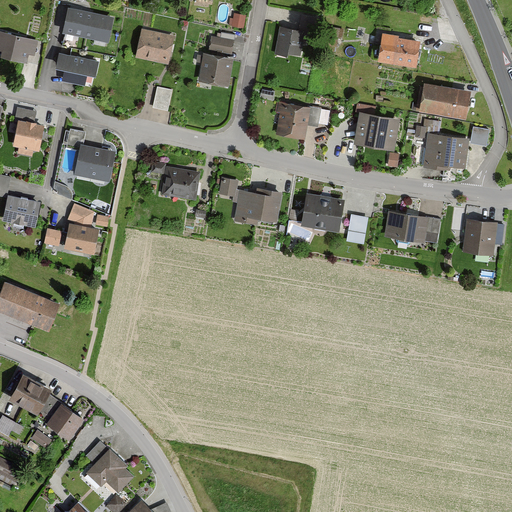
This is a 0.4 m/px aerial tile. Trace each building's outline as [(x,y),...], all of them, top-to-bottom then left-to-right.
[(66,7),(60,33),(106,43),(112,17),(66,7)] [(245,24),(245,11),(233,11),(233,24),(245,24)] [(338,28),(323,25),(317,52),(333,55),(338,28)] [(273,54),(301,58),(304,31),(277,27),(273,54)] [(231,48),(236,38),(219,29),(213,38),(231,48)] [(39,41),(0,31),(0,51),(0,52),(0,57),(26,64),(28,56),(35,57),(39,41)] [(376,61),(416,67),(420,40),(380,34),(376,61)] [(138,36),(133,58),(168,66),(172,44),(138,36)] [(201,52),(197,82),(229,87),(233,56),(201,52)] [(53,82),(91,89),(96,63),(58,56),(53,82)] [(417,111),(464,121),(470,91),(422,82),(417,111)] [(167,110),(171,90),(154,87),(150,106),(167,110)] [(308,125),(310,107),(280,104),(276,137),(312,141),(314,126),(308,125)] [(390,150),(395,117),(358,112),(353,143),(363,145),(362,153),(383,156),(384,150),(390,150)] [(39,152),(44,125),(18,119),(12,147),(17,148),(16,155),(31,158),(33,151),(39,152)] [(473,125),(472,142),(488,143),(489,126),(473,125)] [(464,168),(469,138),(426,132),(420,167),(451,172),(452,166),(464,168)] [(110,182),(115,152),(79,145),(73,175),(110,182)] [(388,164),(398,165),(400,152),(389,151),(388,164)] [(196,203),(203,169),(168,161),(161,196),(196,203)] [(0,171),(0,193),(5,195),(10,174),(0,171)] [(234,196),(236,180),(220,178),(218,194),(234,196)] [(276,222),(281,191),(263,188),(262,193),(237,189),(233,215),(276,222)] [(36,229),(41,202),(6,195),(1,222),(36,229)] [(298,225),(341,232),(345,205),(303,198),(298,225)] [(435,245),(440,219),(387,210),(383,236),(435,245)] [(98,223),(107,224),(108,215),(99,214),(98,223)] [(366,217),(350,215),(346,240),(361,243),(366,217)] [(495,257),(499,223),(466,219),(461,252),(495,257)] [(63,249),(94,255),(99,229),(68,223),(63,249)] [(59,248),(62,230),(46,227),(43,245),(59,248)] [(0,282),(0,312),(48,331),(60,301),(2,278),(0,282)] [(9,396),(37,411),(48,391),(52,385),(23,370),(9,396)] [(51,427),(67,403),(48,391),(34,419),(51,427)] [(72,441),(88,417),(67,403),(51,427),(72,441)] [(20,432),(24,423),(2,413),(0,417),(0,431),(9,435),(11,428),(20,432)] [(96,458),(108,446),(101,439),(89,451),(96,458)] [(103,489),(108,484),(119,493),(135,475),(125,466),(127,463),(108,447),(85,474),(103,489)] [(0,455),(0,473),(17,485),(26,471),(0,455)] [(114,497),(108,505),(116,511),(117,511),(124,505),(114,497)] [(89,511),(78,500),(66,511),(89,511)]
